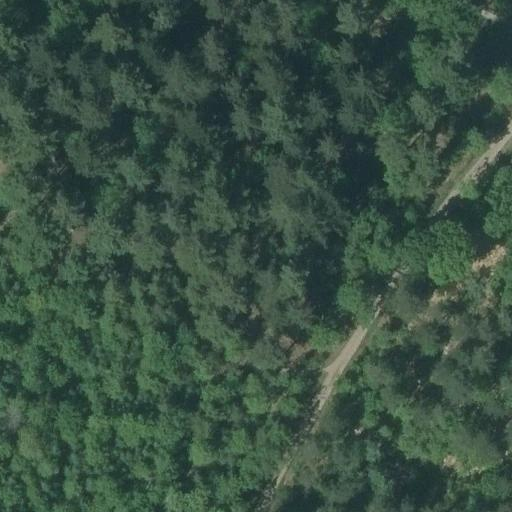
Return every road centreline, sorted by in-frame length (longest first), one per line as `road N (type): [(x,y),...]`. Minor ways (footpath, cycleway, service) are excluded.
road 1 (track): [(336,372),(511,126)]
road 2 (track): [(258,511),(336,372)]
